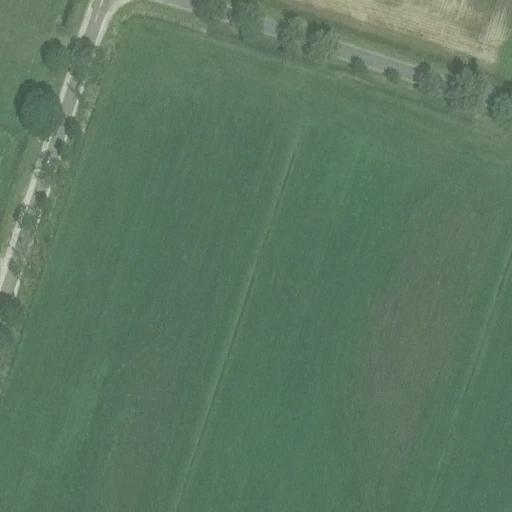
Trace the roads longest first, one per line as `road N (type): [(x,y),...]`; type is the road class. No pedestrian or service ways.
road 1 (unclassified): [(511,107),(180,0)]
road 2 (unclassified): [(0,315),(103,0)]
